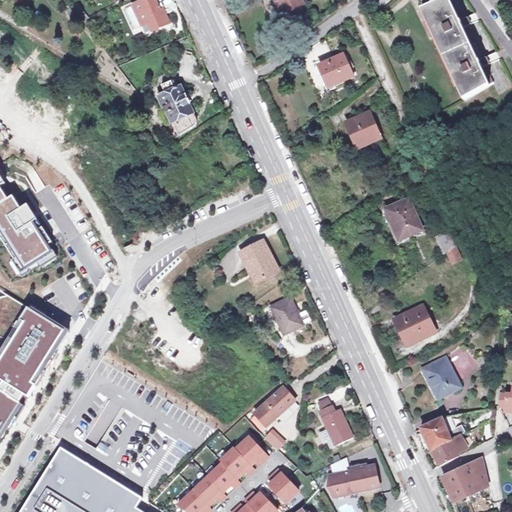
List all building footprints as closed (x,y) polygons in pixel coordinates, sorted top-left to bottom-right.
[(168,5),(165,0),(139,0),(133,3),(142,23),(149,20),(153,29),(170,21),(164,7),(168,5)] [(285,17),(306,8),(303,1),(305,0),(272,0),(278,13),(283,11),(285,17)] [(501,0),(495,0),(491,3),(497,12),(506,6),(501,0)] [(485,64),(478,47),(472,50),(464,33),(470,31),(467,26),(465,21),(459,23),(450,2),(425,13),(465,101),(493,88),(494,85),(485,64)] [(84,21),(88,18),(76,4),(72,7),(84,21)] [(344,57),(321,68),(331,90),(354,79),(344,57)] [(58,78),(28,96),(73,166),(102,148),(58,78)] [(163,92),(157,94),(176,133),(198,123),(187,101),(189,100),(181,83),(175,86),(171,78),(160,84),(163,92)] [(0,115),(19,95),(0,79),(0,115)] [(397,127),(386,103),(356,116),(381,172),(411,159),(403,143),(407,141),(400,126),(397,127)] [(350,158),(339,133),(309,146),(334,203),(364,189),(357,173),(360,172),(353,156),(350,158)] [(230,148),(238,144),(233,134),(225,138),(230,148)] [(118,152),(87,172),(120,224),(127,220),(137,237),(188,205),(164,167),(138,183),(118,152)] [(417,173),(411,159),(381,172),(405,229),(435,216),(424,189),(427,187),(420,172),(417,173)] [(13,194),(8,197),(0,201),(0,231),(24,269),(51,252),(46,243),(51,240),(47,232),(42,224),(36,228),(31,221),(37,217),(27,202),(21,206),(13,194)] [(384,235),(373,210),(343,223),(368,280),(398,267),(391,251),(394,249),(388,233),(384,235)] [(255,265),(260,277),(274,270),(260,240),(236,251),(245,269),(255,265)] [(446,241),(415,254),(419,265),(421,264),(440,308),(469,296),(446,241)] [(251,281),(260,277),(255,265),(245,269),(251,281)] [(408,292),(401,276),(371,289),(396,345),(426,332),(414,304),(417,303),(411,291),(408,292)] [(20,320),(28,306),(8,293),(0,295),(0,358),(23,322),(20,320)] [(279,333),(298,324),(298,323),(293,313),(285,297),(265,306),(279,333)] [(23,322),(0,358),(0,378),(29,396),(32,391),(28,388),(53,347),(57,350),(69,331),(28,306),(20,320),(23,322)] [(300,310),(293,313),(298,323),(305,320),(300,310)] [(440,396),(459,387),(446,361),(424,371),(430,383),(434,381),(440,396)] [(0,378),(0,388),(24,403),(29,396),(0,378)] [(264,425),(293,398),(281,385),(252,412),(254,414),(264,424),(264,425)] [(0,435),(14,414),(17,416),(24,403),(0,388),(0,435)] [(317,402),(320,409),(330,405),(326,397),(317,402)] [(295,404),(278,416),(281,420),(298,409),(295,404)] [(318,410),(334,444),(352,436),(340,411),(335,413),(333,410),(331,404),(330,405),(320,409),(318,410)] [(258,429),(264,424),(254,414),(249,419),(258,429)] [(451,419),(442,421),(448,434),(456,430),(451,419)] [(423,430),(433,450),(463,436),(466,434),(462,427),(456,430),(448,434),(442,421),(423,430)] [(245,433),(232,446),(248,462),(252,458),(253,457),(255,455),(258,459),(264,453),(255,443),(245,433)] [(469,448),(463,436),(433,450),(440,466),(461,456),(459,452),(469,448)] [(100,443),(97,449),(106,453),(109,447),(100,443)] [(147,498),(62,445),(21,511),(149,511),(145,509),(151,500),(147,498)] [(231,445),(217,459),(219,461),(233,475),(238,470),(239,469),(240,470),(242,468),(246,471),(252,465),(248,462),(232,446),(231,445)] [(329,460),(331,471),(347,468),(345,454),(329,460)] [(488,485),(482,456),(469,464),(443,476),(454,501),(488,485)] [(219,461),(205,475),(219,489),(223,484),(225,483),(226,484),(228,482),(232,485),(237,479),(233,475),(219,461)] [(331,471),(328,471),(332,492),(375,484),(372,464),(347,468),(331,471)] [(286,476),(275,465),(269,471),(272,475),(271,476),(270,478),(266,481),(272,487),(284,499),(296,487),(286,476)] [(205,475),(191,489),(205,503),(210,498),(211,497),(212,498),(214,496),(218,499),(223,494),(219,489),(205,475)] [(191,489),(175,504),(179,507),(187,511),(195,511),(197,511),(198,511),(200,510),(202,511),(204,511),(209,508),(205,503),(191,489)] [(248,492),(242,498),(245,502),(255,511),(270,511),(275,507),(263,495),(258,490),(254,493),(253,494),(251,496),(248,492)] [(235,505),(230,511),(255,511),(245,502),(242,505),(240,507),(239,508),(235,505)] [(309,511),(307,509),(305,511),(299,503),(293,508),(287,511),(309,511)]
